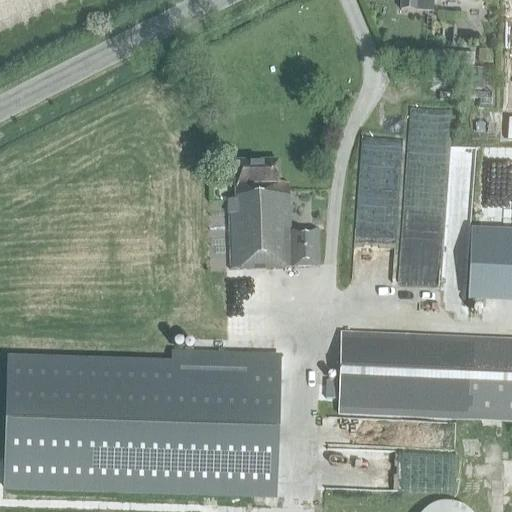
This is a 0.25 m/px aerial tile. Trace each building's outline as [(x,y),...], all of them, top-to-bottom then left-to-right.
[(432,0),(399,0),(399,12),(432,13),(432,0)] [(473,67),(473,55),(433,53),(432,65),(473,67)] [(480,91),(481,70),(464,69),(463,90),(480,91)] [(360,211),(405,213),(408,139),(363,138),(360,211)] [(232,271),(317,270),(317,234),(288,235),(288,187),(279,187),(279,164),(235,164),(234,203),(228,203),(228,217),(230,217),(232,271)] [(511,239),(472,237),(469,308),(511,310),(511,239)] [(511,340),(340,333),(336,416),(511,423),(511,340)] [(273,486),(279,350),(171,345),(171,356),(8,348),(2,475),(273,486)]
